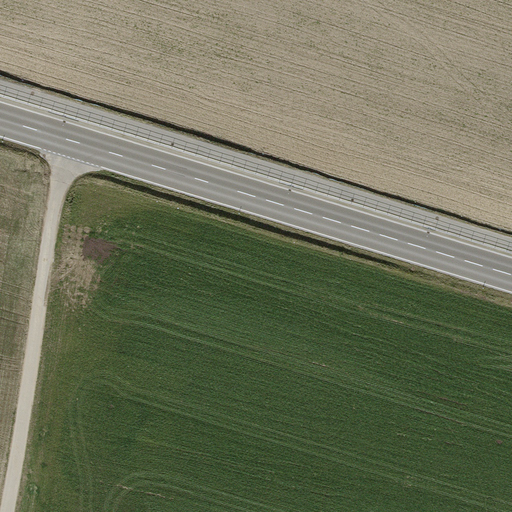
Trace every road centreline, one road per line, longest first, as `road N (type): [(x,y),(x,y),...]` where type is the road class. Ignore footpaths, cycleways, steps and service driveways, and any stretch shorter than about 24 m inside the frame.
road 1 (secondary): [(0,119),(511,273)]
road 2 (track): [(5,511),(66,139)]
